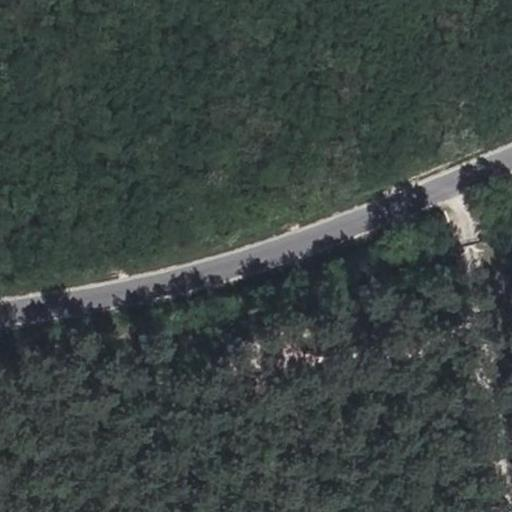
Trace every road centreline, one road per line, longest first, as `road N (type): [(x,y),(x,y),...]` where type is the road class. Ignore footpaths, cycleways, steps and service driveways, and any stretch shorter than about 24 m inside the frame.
road 1 (tertiary): [(511,160),(258,261),(0,318)]
road 2 (track): [(465,180),(511,476)]
